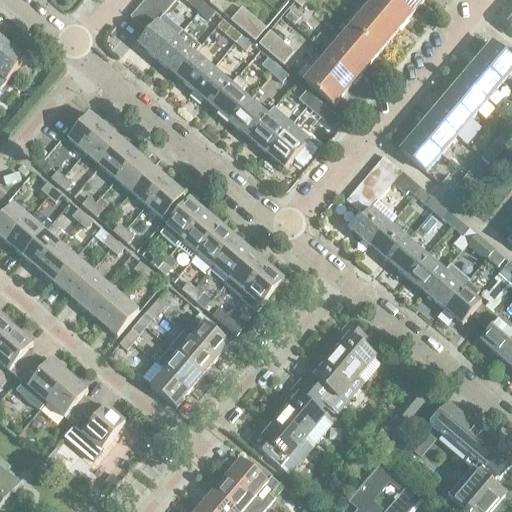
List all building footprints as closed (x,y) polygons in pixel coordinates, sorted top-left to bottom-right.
[(164,17),(171,8),(161,0),(145,0),(145,1),(164,17)] [(198,14),(204,6),(196,0),(193,0),(188,6),(198,14)] [(259,0),(278,16),(287,6),(280,0),(259,0)] [(309,0),(295,0),(293,2),(301,9),(309,0)] [(374,0),(374,1),(403,26),(425,0),(374,0)] [(156,26),(157,24),(164,17),(145,1),(137,10),(156,26)] [(351,28),(380,53),(403,26),(374,1),(351,28)] [(209,23),(215,16),(204,6),(198,14),(209,23)] [(242,9),(231,22),(255,43),(266,30),(242,9)] [(131,18),(149,33),(156,26),(137,10),(131,18)] [(149,33),(138,47),(157,63),(176,40),(177,40),(183,33),(163,17),(157,24),(156,26),(149,33)] [(225,23),(218,31),(225,37),(234,45),(241,37),(232,29),(225,23)] [(380,53),(351,28),(328,56),(357,81),(380,53)] [(176,40),(157,63),(176,79),(195,56),(201,49),(183,33),(177,40),(176,40)] [(270,33),(259,46),(283,67),(294,54),(270,33)] [(246,55),(252,47),(241,37),(234,45),(246,55)] [(0,92),(1,93),(7,85),(26,62),(6,46),(0,54),(0,92)] [(511,62),(493,46),(477,65),(502,85),(511,73),(511,62)] [(176,79),(194,94),(213,71),(195,56),(176,79)] [(357,81),(328,56),(304,83),(333,108),(357,81)] [(262,68),(272,76),(278,69),(268,61),(262,68)] [(462,83),(487,103),(502,85),(477,65),(462,83)] [(278,69),(272,76),(283,86),(289,78),(278,69)] [(194,94),(212,109),(231,86),(213,71),(194,94)] [(212,109),(231,125),(250,102),(241,95),(247,88),(237,80),(232,87),(231,86),(212,109)] [(447,100),(472,121),(487,103),(462,83),(447,100)] [(299,102),(308,109),(315,100),(307,92),(299,102)] [(308,109),(316,116),(324,106),(315,100),(308,109)] [(472,121),(447,100),(432,118),(457,139),(472,121)] [(250,102),(231,125),(249,140),(268,117),(250,102)] [(324,106),(316,116),(333,130),(341,121),(324,106)] [(268,156),(293,126),(274,110),(268,117),(249,140),(268,156)] [(68,142),(84,156),(106,131),(90,117),(68,142)] [(441,157),(457,139),(432,118),(416,137),(441,157)] [(293,126),(268,156),(286,172),(295,161),(305,170),(322,150),(293,126)] [(106,131),(84,156),(100,169),(121,144),(106,131)] [(497,142),(505,149),(511,141),(511,138),(505,132),(497,142)] [(401,154),(426,175),(441,157),(416,137),(401,154)] [(497,142),(481,160),(490,167),(505,149),(497,142)] [(137,158),(121,144),(100,169),(115,183),(137,158)] [(131,196),(153,171),(137,158),(115,183),(131,196)] [(384,159),(376,168),(395,183),(403,174),(384,159)] [(466,178),(474,185),(490,167),(481,160),(466,178)] [(376,168),(368,177),(387,193),(393,186),(395,183),(376,168)] [(146,210),(168,185),(153,171),(131,196),(146,210)] [(58,187),(64,180),(57,174),(51,181),(58,187)] [(403,174),(395,183),(393,186),(406,197),(410,193),(416,199),(422,192),(403,174)] [(361,186),(380,201),(387,193),(368,177),(361,186)] [(459,204),(467,195),(474,185),(466,178),(458,187),(448,178),(440,187),(459,204)] [(58,187),(66,194),(72,186),(64,180),(58,187)] [(184,198),(168,185),(146,210),(163,224),(184,198)] [(48,199),(54,192),(47,186),(41,193),(48,199)] [(361,186),(354,194),(373,210),(380,201),(361,186)] [(56,205),(62,198),(54,192),(48,199),(56,205)] [(422,192),(416,199),(425,207),(432,200),(422,192)] [(365,219),(371,211),(373,210),(354,194),(346,203),(365,219)] [(89,214),(95,206),(89,200),(82,208),(89,214)] [(176,251),(177,250),(206,217),(189,202),(159,237),(176,251)] [(365,219),(353,233),(372,250),(391,228),(399,219),(379,202),(373,210),(371,211),(365,219)] [(103,213),(95,206),(89,214),(97,220),(103,213)] [(0,222),(0,240),(7,246),(29,221),(13,207),(0,222)] [(442,221),(452,230),(458,222),(439,207),(424,224),(433,232),(442,221)] [(79,226),(86,218),(78,212),(72,220),(79,226)] [(177,250),(192,263),(220,230),(206,217),(177,250)] [(93,224),(86,218),(79,226),(87,232),(93,224)] [(7,246),(23,260),(45,235),(29,221),(7,246)] [(462,255),(476,238),(458,222),(452,230),(462,238),(454,248),(462,255)] [(390,265),(409,243),(391,228),(372,250),(390,265)] [(113,234),(120,240),(125,235),(117,229),(113,234)] [(206,278),(213,270),(236,243),(220,230),(192,263),(190,264),(206,278)] [(45,235),(23,260),(39,273),(60,248),(45,235)] [(132,241),(125,235),(120,240),(128,247),(132,241)] [(103,246),(111,252),(117,245),(110,238),(103,246)] [(476,238),(467,248),(485,263),(488,260),(494,253),(476,238)] [(213,270),(228,283),(251,256),(236,243),(213,270)] [(390,265),(408,281),(427,259),(409,243),(390,265)] [(124,251),(117,245),(111,252),(118,258),(124,251)] [(54,287),(76,261),(60,248),(39,273),(54,287)] [(499,269),(504,262),(494,253),(488,260),(499,269)] [(223,289),(239,302),(267,270),(251,256),(228,283),(223,289)] [(151,266),(157,272),(164,265),(157,259),(151,266)] [(408,281),(426,296),(445,274),(427,259),(408,281)] [(54,287),(70,300),(91,275),(76,261),(54,287)] [(134,272),(142,279),(148,271),(140,265),(134,272)] [(172,271),(164,265),(157,272),(165,279),(172,271)] [(489,304),(485,309),(489,313),(490,314),(511,288),(511,268),(508,265),(497,279),(501,283),(486,302),(489,304)] [(445,274),(426,296),(444,311),(463,289),(468,284),(469,282),(451,267),(445,274)] [(256,316),(260,311),(283,284),(267,270),(239,302),(256,316)] [(155,277),(148,271),(142,279),(149,285),(155,277)] [(70,300),(85,313),(107,288),(91,275),(70,300)] [(463,289),(444,311),(463,327),(470,319),(479,326),(489,313),(485,309),(481,306),(482,305),(475,299),(480,294),(468,284),(463,289)] [(182,293),(188,299),(195,291),(188,285),(182,293)] [(85,313),(101,327),(123,301),(107,288),(85,313)] [(203,298),(195,291),(188,299),(196,305),(203,298)] [(117,340),(139,315),(123,301),(101,327),(117,340)] [(158,301),(151,309),(159,316),(166,308),(158,301)] [(151,309),(146,316),(153,322),(159,316),(151,309)] [(220,325),(226,317),(219,311),(212,319),(220,325)] [(489,313),(479,326),(489,334),(482,343),(500,359),(511,345),(511,331),(500,321),(500,322),(490,314),(489,313)] [(226,317),(220,325),(236,339),(244,330),(228,316),(226,317)] [(0,349),(15,332),(0,319),(0,349)] [(229,347),(204,326),(197,320),(183,336),(216,364),(229,347)] [(342,347),(332,358),(359,380),(375,361),(359,347),(366,340),(349,326),(336,342),(342,347)] [(0,366),(19,383),(37,361),(28,353),(33,348),(15,332),(0,349),(0,366)] [(125,340),(133,346),(139,338),(132,332),(125,340)] [(170,351),(202,379),(216,364),(183,336),(170,351)] [(127,353),(133,346),(125,340),(119,347),(127,353)] [(511,345),(500,359),(511,368),(511,345)] [(189,395),(202,379),(170,351),(157,367),(189,395)] [(299,385),(325,406),(331,412),(338,418),(365,386),(359,380),(332,358),(319,373),(314,368),(299,385)] [(39,414),(46,406),(70,379),(51,363),(46,369),(37,361),(19,383),(23,386),(16,394),(39,414)] [(157,367),(145,380),(153,387),(150,390),(175,411),(189,395),(157,367)] [(46,406),(74,429),(92,408),(83,400),(88,394),(70,379),(46,406)] [(325,406),(299,385),(285,402),(291,407),(281,419),(307,441),(314,448),(331,428),(324,421),(317,415),(325,406)] [(395,415),(409,426),(430,402),(416,390),(395,415)] [(447,406),(430,427),(444,439),(445,439),(457,449),(461,444),(466,448),(479,433),(447,406)] [(102,454),(125,426),(106,410),(101,416),(92,408),(74,429),(102,454)] [(314,448),(307,441),(281,419),(269,433),(263,428),(248,445),(288,479),(314,448)] [(492,467),(505,477),(511,468),(511,461),(479,433),(466,448),(461,444),(457,449),(470,460),(465,466),(472,472),(474,473),(479,468),(486,474),(492,467)] [(0,510),(20,486),(6,475),(11,468),(0,459),(0,510)] [(227,479),(265,511),(266,511),(275,502),(270,498),(280,487),(271,480),(267,484),(241,462),(227,479)] [(411,511),(420,502),(380,467),(347,505),(355,511),(411,511)] [(474,473),(472,472),(448,500),(460,511),(490,511),(503,497),(492,488),(496,482),(499,484),(505,477),(492,467),(486,474),(479,468),(474,473)] [(213,496),(231,511),(265,511),(227,479),(213,496)] [(231,511),(213,496),(199,511),(231,511)]
